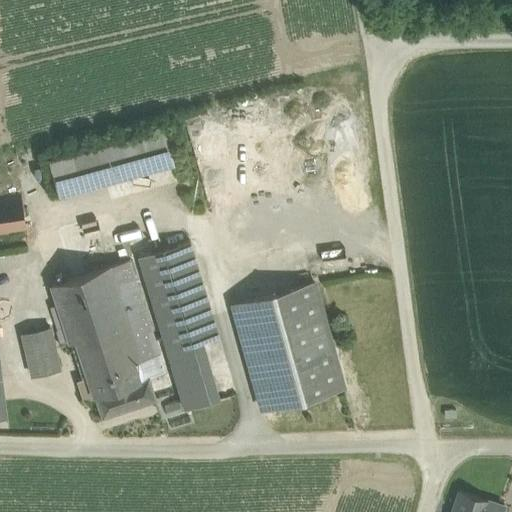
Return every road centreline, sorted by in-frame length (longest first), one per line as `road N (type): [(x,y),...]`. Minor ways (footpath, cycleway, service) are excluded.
road 1 (unclassified): [(0,446),(430,448)]
road 2 (track): [(430,448),(415,392),(379,107),(384,68)]
road 3 (track): [(384,68),(429,45),(511,44)]
